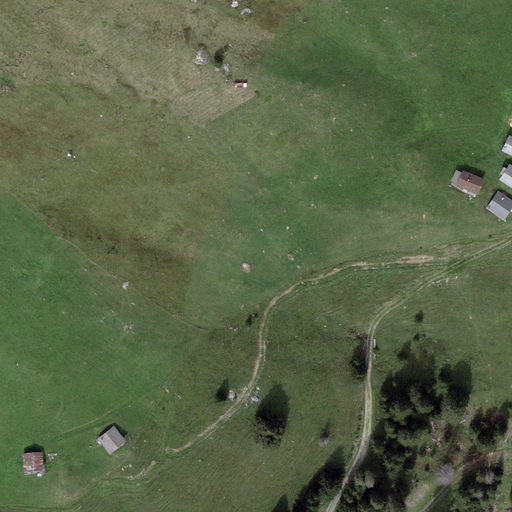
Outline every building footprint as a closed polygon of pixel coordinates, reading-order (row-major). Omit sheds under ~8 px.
[(511,138),(509,137),(502,151),(511,155),(511,138)] [(511,167),(509,166),(500,182),(511,189),(511,167)] [(484,179),(461,171),(456,188),(479,195),(484,179)] [(511,208),(511,202),(496,192),(486,208),(505,220),(511,208)] [(114,430),(98,441),(108,456),(125,444),(114,430)] [(43,454),(24,455),(24,472),(43,471),(43,454)]
